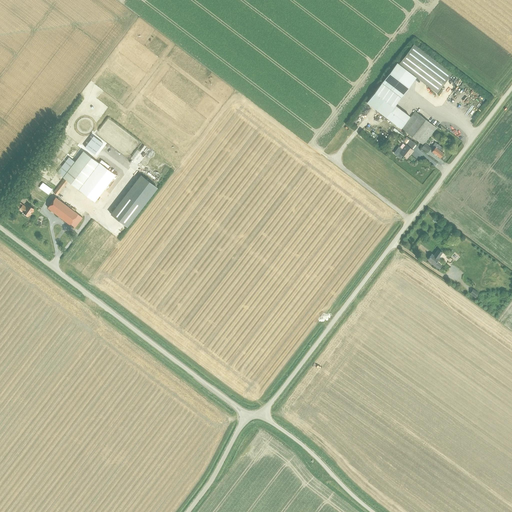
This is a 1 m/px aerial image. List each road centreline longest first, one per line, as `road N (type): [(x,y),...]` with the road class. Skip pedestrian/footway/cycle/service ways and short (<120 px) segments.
road 1 (unclassified): [(259,415),(511,87)]
road 2 (unclassified): [(246,415),(0,227)]
road 3 (unclassified): [(372,511),(259,415)]
